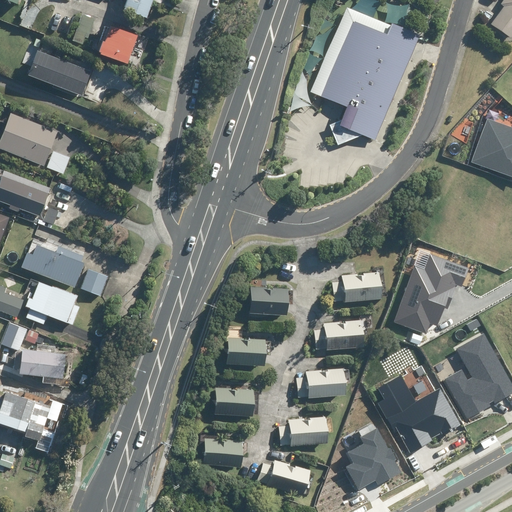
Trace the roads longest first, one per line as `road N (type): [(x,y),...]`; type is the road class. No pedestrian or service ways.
road 1 (residential): [(464,0),(422,131),(380,184),(351,207),(300,225),(215,202)]
road 2 (primary): [(196,251),(95,511)]
road 3 (residential): [(196,251),(168,192),(205,0)]
road 4 (primary): [(283,0),(215,202)]
road 5 (unknown): [(162,147),(0,85)]
road 6 (residential): [(401,511),(511,449)]
